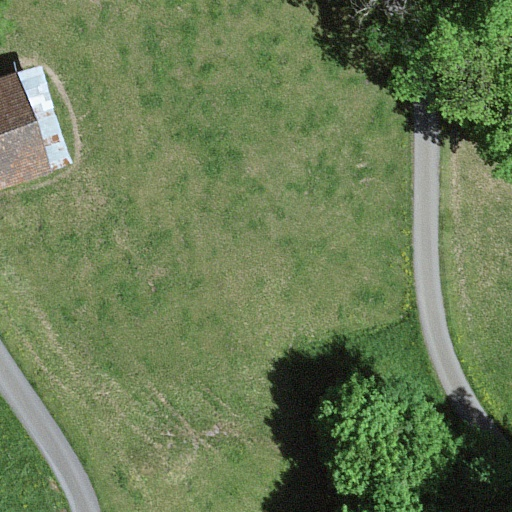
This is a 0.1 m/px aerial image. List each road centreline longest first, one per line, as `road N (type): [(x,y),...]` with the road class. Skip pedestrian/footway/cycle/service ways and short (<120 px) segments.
road 1 (track): [(405,0),(423,232),(465,414),(511,457)]
road 2 (track): [(70,511),(0,385)]
